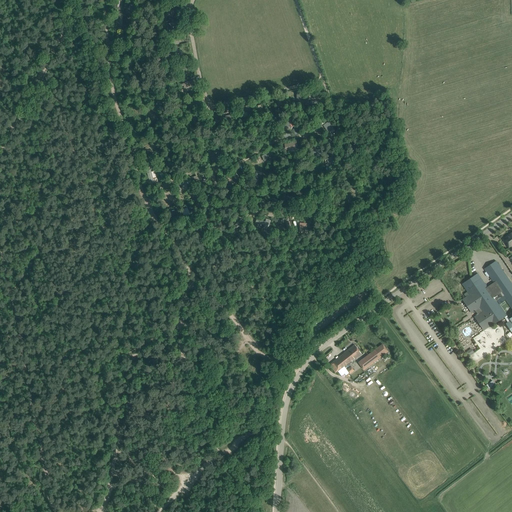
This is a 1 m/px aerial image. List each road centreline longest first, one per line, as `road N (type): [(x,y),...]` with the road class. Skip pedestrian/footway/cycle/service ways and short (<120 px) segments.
road 1 (unclassified): [(277,511),(284,412),(307,361),(511,214)]
road 2 (track): [(105,0),(111,81),(142,188)]
road 3 (track): [(0,153),(84,0)]
road 4 (track): [(197,279),(254,349),(302,369)]
